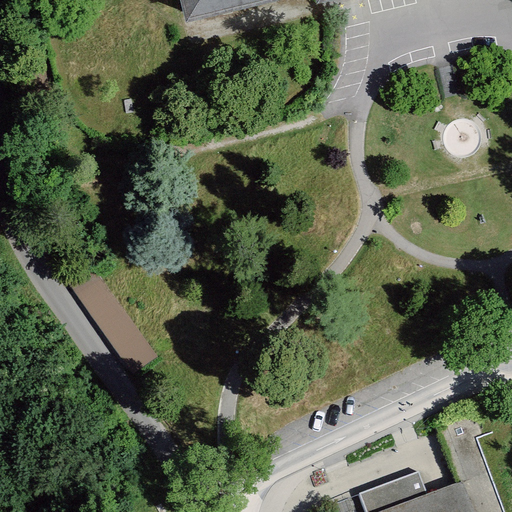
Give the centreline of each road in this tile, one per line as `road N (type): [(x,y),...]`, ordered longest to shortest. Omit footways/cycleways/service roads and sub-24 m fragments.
road 1 (residential): [(0,168),(20,245),(206,504)]
road 2 (residential): [(206,504),(511,361)]
